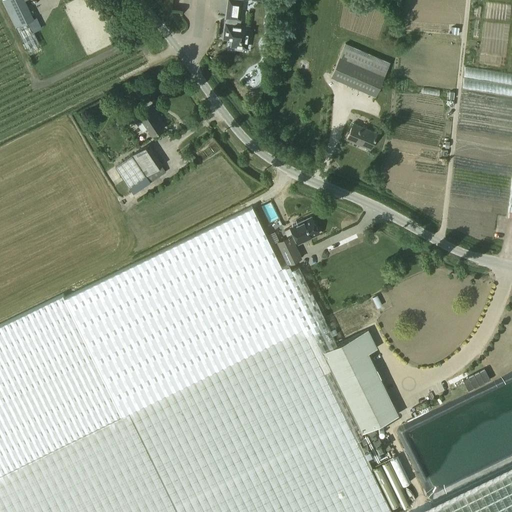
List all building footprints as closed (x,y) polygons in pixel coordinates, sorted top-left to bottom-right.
[(3,0),(32,59),(44,54),(28,21),(33,19),(24,0),(3,0)] [(226,23),(224,38),(232,39),(232,46),(235,46),(235,48),(237,49),(240,50),(242,49),(243,47),(246,47),(248,31),(238,30),(239,25),(242,0),(240,0),(228,0),(227,17),(229,17),(228,24),(226,23)] [(390,63),(345,43),(330,77),(375,97),(390,63)] [(150,106),(137,115),(141,121),(137,124),(142,132),(147,129),(151,136),(164,127),(150,106)] [(353,123),(346,139),(369,149),(376,133),(353,123)] [(115,167),(128,187),(133,194),(150,183),(166,172),(161,166),(162,165),(148,144),(131,155),(131,156),(115,167)] [(291,269),(288,264),(281,267),(252,206),(64,298),(63,294),(0,324),(0,511),(390,511),(356,441),(364,437),(362,432),(398,414),(368,352),(377,348),(367,329),(336,344),(326,323),(298,265),(291,269)] [(288,264),(301,258),(294,244),(297,242),(298,243),(319,233),(311,217),(290,227),(290,228),(284,231),(287,236),(277,241),(288,264)] [(483,370),(461,381),(467,392),(489,381),(483,370)] [(375,434),(359,442),(363,450),(379,442),(375,434)] [(371,466),(387,458),(381,446),(365,454),(371,466)] [(397,454),(371,466),(391,508),(400,503),(402,508),(413,503),(407,490),(406,490),(403,485),(410,482),(397,454)] [(511,511),(511,475),(436,511),(511,511)]
